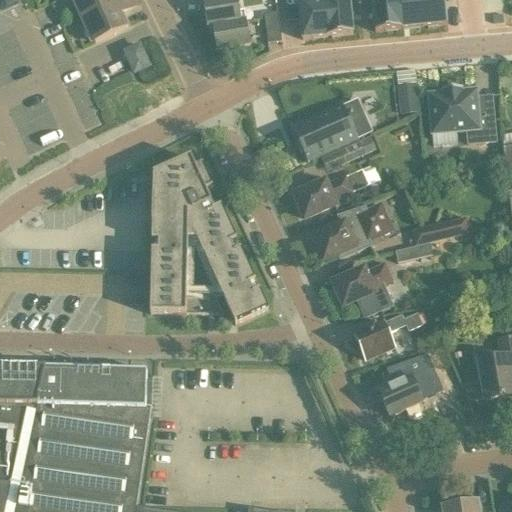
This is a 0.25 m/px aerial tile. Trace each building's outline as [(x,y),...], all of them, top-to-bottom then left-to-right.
[(73,0),(78,8),(75,10),(85,33),(88,31),(94,44),(126,29),(121,17),(137,9),(133,0),(73,0)] [(241,26),(237,0),(229,0),(204,3),(208,30),(213,30),(241,26)] [(326,39),(322,0),(310,0),(297,1),(301,41),(326,39)] [(347,0),(322,0),(326,39),(351,36),(347,0)] [(401,0),(376,0),(379,33),(405,30),(401,0)] [(425,0),(401,0),(405,30),(428,28),(425,0)] [(454,25),(450,0),(425,0),(428,28),(454,25)] [(268,45),(281,43),(278,13),(264,15),(268,45)] [(241,26),(213,30),(216,54),(250,50),(247,25),(241,26)] [(134,75),(147,69),(139,49),(125,55),(134,75)] [(481,117),(479,98),(478,91),(465,92),(465,89),(443,91),(444,94),(431,96),(434,136),(470,132),(472,145),(498,143),(496,116),(481,117)] [(419,113),(417,103),(403,105),(404,115),(419,113)] [(369,135),(356,104),(343,110),(342,108),(292,129),(307,165),(358,144),(357,141),(369,135)] [(360,143),(339,152),(345,164),(346,165),(366,156),(360,143)] [(511,147),(503,149),(504,159),(507,183),(511,224),(511,147)] [(477,152),(462,153),(463,166),(479,164),(477,152)] [(226,248),(236,243),(221,209),(214,212),(206,194),(212,191),(202,167),(195,170),(190,159),(153,176),(152,197),(152,200),(163,200),(163,223),(153,223),(153,221),(152,221),(151,223),(152,223),(151,244),(162,244),(162,254),(151,253),(151,286),(161,286),(161,296),(150,295),(150,316),(223,318),(214,297),(187,296),(188,242),(196,242),(235,327),(268,312),(259,293),(249,298),(245,289),(255,284),(240,252),(230,257),(226,248)] [(308,192),(295,198),(296,201),(306,222),(336,209),(347,204),(348,208),(376,205),(368,187),(362,174),(357,161),(321,177),(323,182),(307,189),(308,192)] [(328,236),(314,242),(325,265),(346,256),(348,259),(371,248),(369,243),(394,233),(390,223),(382,204),(367,211),(365,208),(336,218),(339,224),(325,230),(328,236)] [(414,249),(430,245),(470,236),(466,218),(410,232),(414,248),(414,249)] [(414,249),(414,248),(394,253),(397,265),(432,257),(430,245),(414,249)] [(364,272),(333,287),(344,309),(355,303),(364,322),(382,314),(375,298),(376,298),(373,293),(391,284),(383,267),(365,276),(364,272)] [(422,328),(417,316),(403,322),(401,318),(375,329),(374,328),(362,333),(363,335),(355,339),(366,363),(396,350),(395,348),(403,344),(398,332),(406,328),(409,334),(422,328)] [(499,361),(479,364),(485,404),(511,399),(511,374),(511,371),(511,338),(496,341),(499,361)] [(0,511),(139,511),(135,511),(150,411),(145,410),(146,375),(27,371),(27,369),(0,368),(0,511)] [(389,421),(421,407),(410,381),(378,395),(389,421)]
